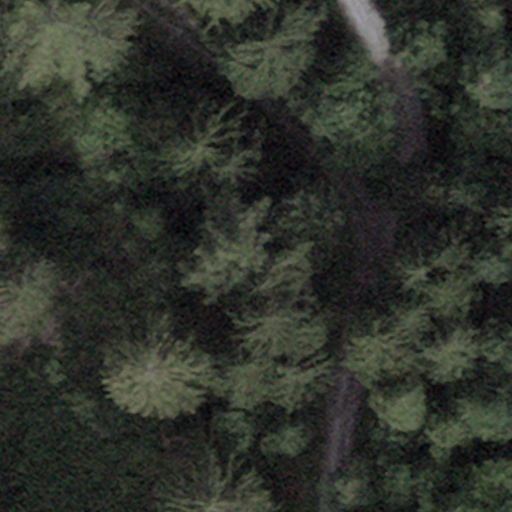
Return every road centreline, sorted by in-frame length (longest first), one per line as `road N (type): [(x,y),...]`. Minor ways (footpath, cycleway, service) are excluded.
road 1 (track): [(334,511),(342,415),(403,175),(389,51),(358,0)]
road 2 (track): [(384,251),(330,160),(253,80),(141,0)]
